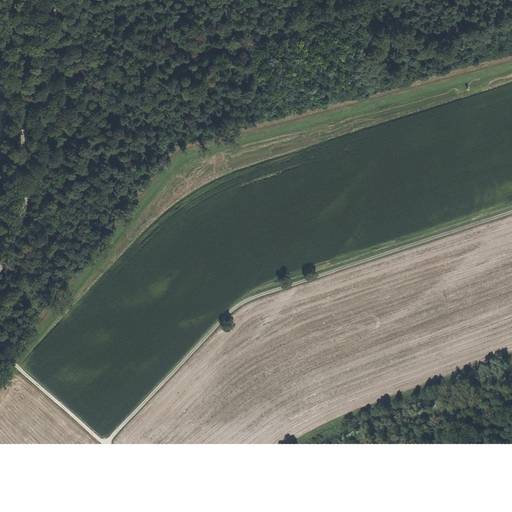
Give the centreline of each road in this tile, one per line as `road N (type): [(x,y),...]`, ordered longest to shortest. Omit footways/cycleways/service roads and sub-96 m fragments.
road 1 (track): [(511,63),(183,158),(158,178),(0,374)]
road 2 (track): [(511,210),(257,294),(226,312),(107,440)]
road 3 (track): [(356,0),(176,69),(29,184)]
road 4 (track): [(0,341),(11,307),(10,252),(29,184),(30,130),(69,0)]
road 5 (track): [(107,440),(0,350)]
